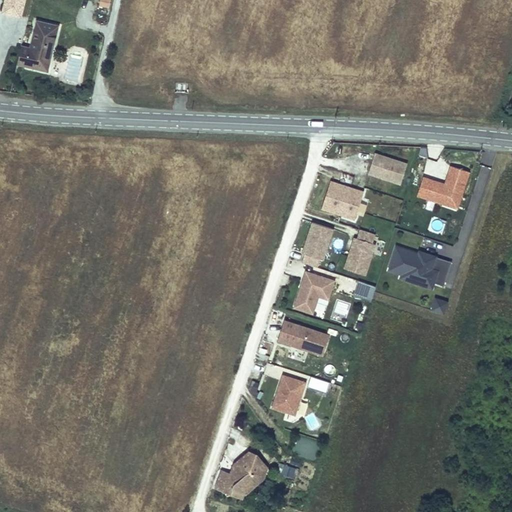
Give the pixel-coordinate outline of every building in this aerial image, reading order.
[(4,0),(1,16),(19,20),(23,0),(4,0)] [(109,8),(110,0),(98,0),(97,6),(109,8)] [(19,53),(17,62),(46,69),(56,27),(38,22),(31,50),(21,47),(19,53)] [(368,173),(400,184),(407,164),(375,153),(368,173)] [(459,203),(469,172),(450,166),(444,184),(423,177),(417,195),(436,201),(438,196),(459,203)] [(331,180),(321,209),(355,220),(357,214),(360,203),(364,191),(331,180)] [(436,201),(457,208),(459,203),(438,196),(436,201)] [(367,206),(360,203),(357,214),(364,216),(367,206)] [(312,222),(305,243),(307,246),(302,262),(318,267),(320,259),(323,260),(333,229),(312,222)] [(354,244),(351,245),(344,267),(365,273),(375,242),(372,242),(375,233),(359,228),(354,244)] [(444,286),(451,262),(435,256),(434,259),(396,247),(389,270),(402,274),(403,271),(419,276),(417,283),(432,288),(434,283),(444,286)] [(336,281),(307,272),(296,308),(315,314),(320,296),(330,299),(336,281)] [(353,296),(372,300),(375,285),(357,281),(353,296)] [(331,335),(285,320),(278,341),(324,356),(331,335)] [(306,382),(284,375),(273,407),(296,415),(306,382)] [(317,459),(322,442),(298,434),(292,452),(317,459)] [(234,477),(229,475),(221,472),(215,488),(238,497),(240,492),(244,493),(247,486),(262,474),(265,467),(258,458),(252,462),(247,455),(246,454),(240,460),(240,462),(234,466),(239,473),(234,477)] [(233,465),(229,475),(234,477),(239,473),(234,466),(240,462),(240,460),(233,465)] [(247,486),(244,493),(264,478),(266,469),(265,467),(262,474),(247,486)]
